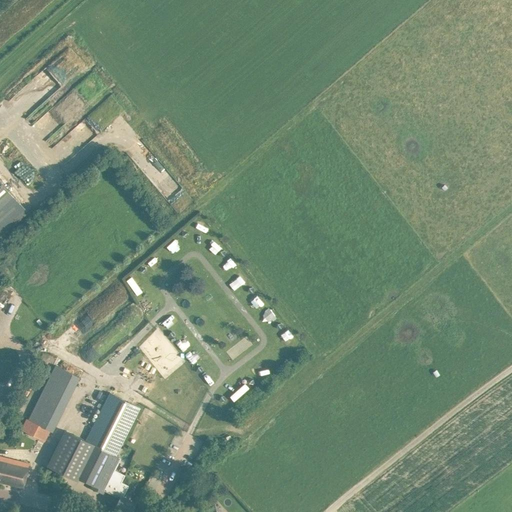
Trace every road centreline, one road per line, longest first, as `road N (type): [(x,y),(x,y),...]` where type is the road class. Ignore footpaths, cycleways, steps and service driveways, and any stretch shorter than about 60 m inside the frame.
road 1 (track): [(434,0),(57,327),(53,350),(101,376)]
road 2 (track): [(511,207),(248,424),(191,430)]
road 3 (unclassified): [(328,511),(511,369)]
